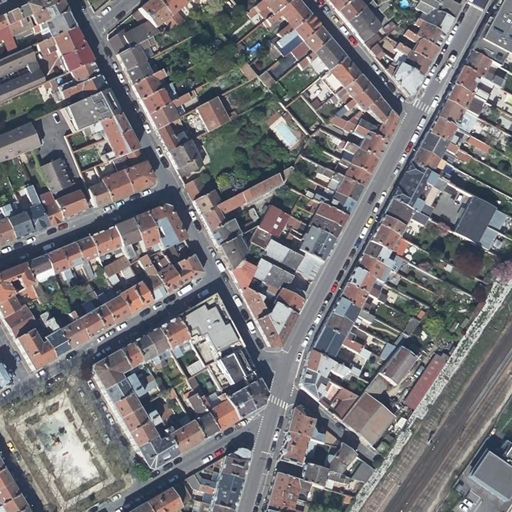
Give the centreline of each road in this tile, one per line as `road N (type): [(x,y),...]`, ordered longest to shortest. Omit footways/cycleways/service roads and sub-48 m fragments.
road 1 (tertiary): [(279,385),(286,352),(410,122)]
road 2 (residential): [(0,259),(170,190)]
road 3 (residential): [(170,190),(89,31)]
road 4 (residential): [(213,276),(68,360)]
road 5 (residential): [(410,122),(310,0)]
road 6 (residential): [(143,488),(68,360)]
road 7 (residential): [(143,488),(271,414)]
road 8 (tertiary): [(476,0),(410,122)]
road 9 (residential): [(279,385),(213,276)]
